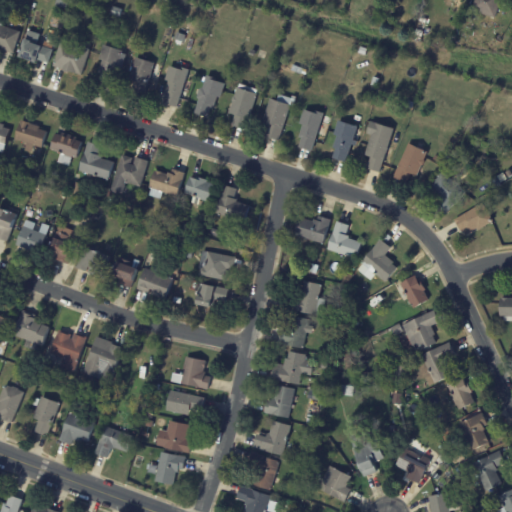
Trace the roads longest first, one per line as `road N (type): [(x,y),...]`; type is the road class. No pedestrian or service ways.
road 1 (residential): [(0,83),(286,175),(393,219),(448,265),(511,407)]
road 2 (residential): [(286,175),(200,511)]
road 3 (residential): [(0,270),(152,325),(247,346)]
road 4 (tertiary): [(0,454),(151,511)]
